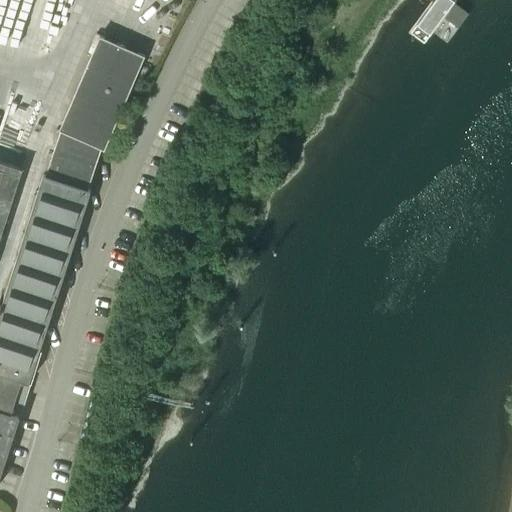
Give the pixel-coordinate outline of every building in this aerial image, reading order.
[(428,0),(403,36),(438,61),(479,1),(477,0),(428,0)] [(60,129),(45,175),(88,188),(101,147),(104,148),(145,54),(100,34),(59,128),(60,129)] [(0,237),(22,168),(0,160),(0,237)] [(88,188),(45,175),(43,174),(0,308),(0,371),(21,379),(29,381),(91,189),(88,188)] [(21,379),(0,371),(0,471),(18,415),(10,413),(21,379)]
